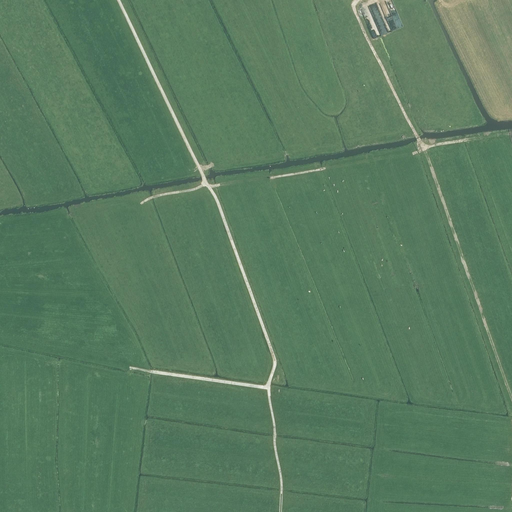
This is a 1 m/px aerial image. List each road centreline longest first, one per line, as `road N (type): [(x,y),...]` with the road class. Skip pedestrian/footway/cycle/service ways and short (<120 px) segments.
road 1 (track): [(268,387),(275,361),(224,217),(117,0)]
road 2 (track): [(424,149),(511,398)]
road 3 (track): [(54,376),(53,363),(268,387)]
road 4 (track): [(424,149),(207,186)]
road 5 (track): [(280,511),(268,387)]
road 6 (track): [(360,0),(352,5),(402,108)]
